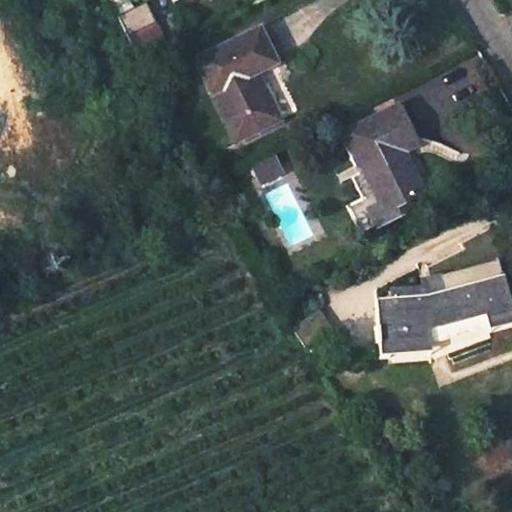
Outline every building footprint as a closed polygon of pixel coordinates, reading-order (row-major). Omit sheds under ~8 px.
[(106,0),(115,17),(138,62),(165,49),(153,24),(146,27),(136,8),(128,11),(123,0),(106,0)] [(256,29),(196,63),(239,142),(281,118),(255,71),(274,60),(256,29)] [(348,133),(364,172),(381,212),(397,206),(418,197),(401,156),(415,150),(398,112),(348,133)] [(262,184),(286,173),(277,154),(252,166),(262,184)] [(349,178),(371,228),(401,215),(397,206),(381,212),(364,172),(349,178)] [(376,353),(427,347),(426,329),(436,328),(478,318),(481,327),(510,318),(499,278),(421,300),(372,303),(376,353)] [(483,336),(511,327),(510,318),(481,327),(483,336)] [(377,361),(427,357),(427,347),(376,353),(377,361)]
